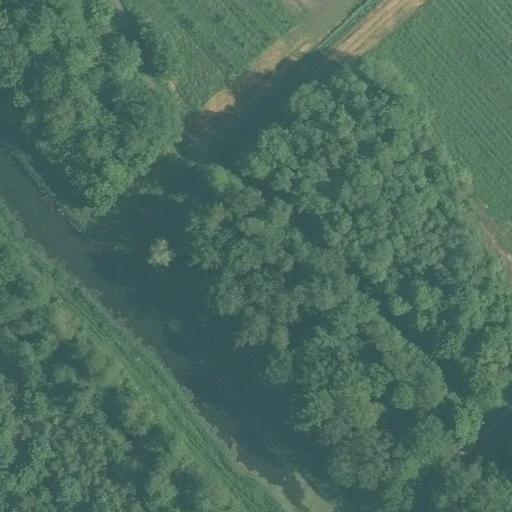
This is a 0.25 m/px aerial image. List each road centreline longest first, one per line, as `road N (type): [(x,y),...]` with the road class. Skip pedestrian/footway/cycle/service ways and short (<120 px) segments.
road 1 (track): [(0,112),(67,187),(171,281),(373,511)]
road 2 (track): [(248,511),(63,300),(0,241)]
road 3 (track): [(403,511),(511,404)]
